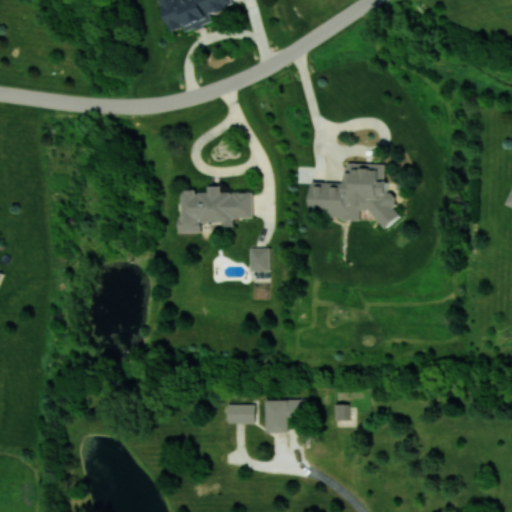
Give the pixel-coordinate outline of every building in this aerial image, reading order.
[(162,0),(170,30),(185,27),(186,30),(214,23),(211,11),(235,5),(233,0),(162,0)] [(311,216),(361,218),(362,211),(380,211),(380,222),(397,223),(398,193),(388,192),(389,163),(347,162),(347,182),(312,181),(311,216)] [(254,191),(222,191),(222,184),(210,184),(210,191),(197,191),(197,188),(182,188),(182,231),(203,231),(203,221),(223,221),(223,225),(235,225),(235,216),(254,216),(254,191)] [(251,270),(271,270),(271,247),(251,247),(251,270)] [(268,398),(267,432),(290,432),(290,420),(305,420),(306,398),(268,398)] [(229,422),(256,422),(256,403),(229,402),(229,422)] [(339,419),(351,419),(350,403),(338,403),(339,419)]
